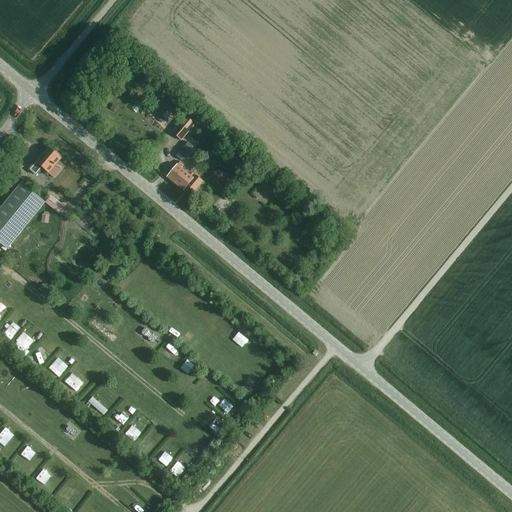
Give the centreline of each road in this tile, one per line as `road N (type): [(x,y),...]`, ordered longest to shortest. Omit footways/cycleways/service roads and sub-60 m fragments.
road 1 (tertiary): [(363,368),(33,94)]
road 2 (unclassified): [(363,368),(511,189)]
road 3 (tertiary): [(511,493),(363,368)]
road 4 (unclassified): [(33,94),(112,0)]
